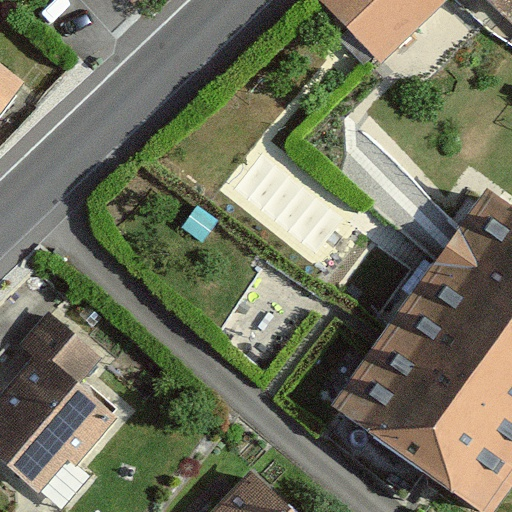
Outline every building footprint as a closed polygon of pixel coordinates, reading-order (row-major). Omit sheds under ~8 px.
[(124,0),(137,12),(148,0),(124,0)] [(324,0),(379,57),(438,0),(324,0)] [(511,0),(487,0),(511,23),(511,0)] [(0,103),(11,91),(0,82),(0,103)] [(511,209),(487,193),(338,408),(488,511),(491,511),(511,482),(511,209)] [(0,483),(24,504),(98,418),(58,383),(82,359),(40,318),(0,357),(0,374),(12,386),(0,399),(0,483)] [(276,511),(239,477),(206,511),(276,511)]
